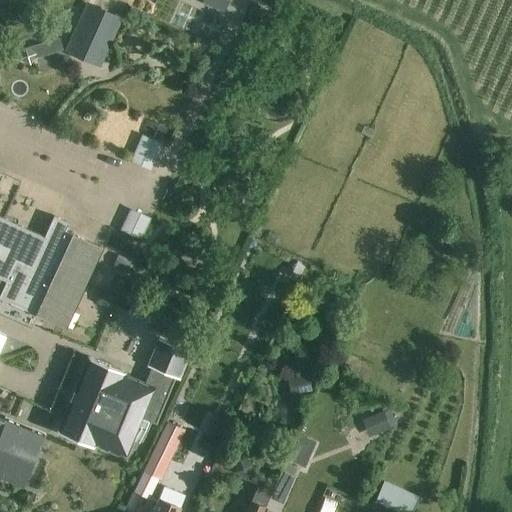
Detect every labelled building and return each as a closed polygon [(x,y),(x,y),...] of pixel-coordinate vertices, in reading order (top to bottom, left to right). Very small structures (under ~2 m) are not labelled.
[(203,0),(203,1),(224,11),(228,0),(203,0)] [(100,67),(123,18),(87,2),(64,51),(100,67)] [(59,38),(25,47),(19,58),(29,64),(33,57),(63,49),(59,38)] [(143,135),(130,160),(150,170),(162,144),(143,135)] [(0,277),(6,280),(0,292),(0,297),(63,327),(100,246),(65,230),(69,222),(53,215),(44,236),(0,215),(0,180),(3,174),(0,172),(0,277)] [(130,209),(120,231),(140,240),(150,218),(130,209)] [(177,378),(188,350),(160,338),(149,366),(151,367),(144,384),(121,375),(123,370),(90,356),(59,431),(92,445),(94,441),(125,453),(137,426),(147,430),(150,421),(156,423),(175,377),(177,378)] [(0,474),(22,484),(43,434),(5,418),(4,420),(0,418),(0,474)] [(144,468),(159,476),(182,429),(167,422),(144,468)] [(202,438),(190,474),(213,482),(226,446),(202,438)] [(76,494),(101,500),(112,455),(88,449),(76,494)] [(281,470),(269,496),(281,502),(293,475),(281,470)] [(100,505),(113,511),(121,511),(136,483),(116,473),(100,505)] [(176,511),(179,507),(159,498),(152,511),(176,511)] [(260,511),(263,506),(250,500),(244,511),(260,511)]
